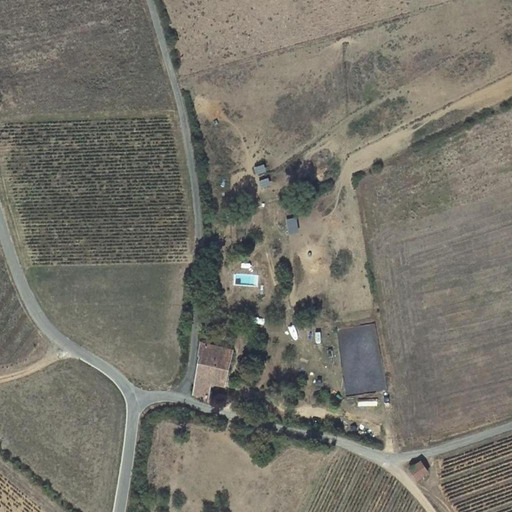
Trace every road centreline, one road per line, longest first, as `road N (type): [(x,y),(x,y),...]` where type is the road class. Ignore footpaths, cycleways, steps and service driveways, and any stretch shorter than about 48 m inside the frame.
road 1 (unclassified): [(149,0),(190,159),(197,323),(181,397)]
road 2 (unclassified): [(181,397),(389,458),(511,426)]
road 3 (unclassified): [(0,214),(33,309),(134,394)]
